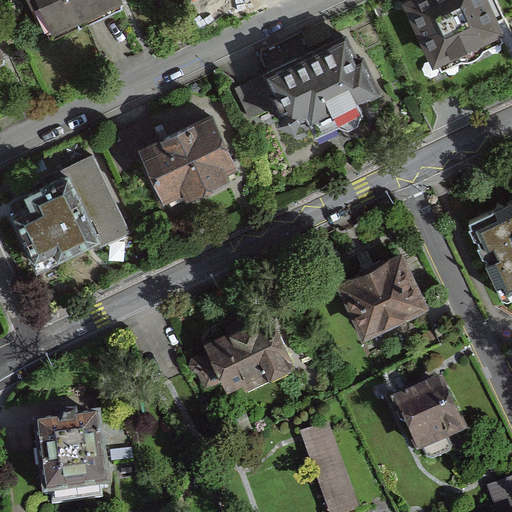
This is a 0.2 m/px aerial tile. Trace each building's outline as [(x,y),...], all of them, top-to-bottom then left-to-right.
[(41,1),(54,29),(117,0),(30,0),(32,5),(41,1)] [(425,0),(410,7),(440,67),(506,34),(489,0),(425,0)] [(261,68),(296,149),(402,102),(366,22),(261,68)] [(0,68),(13,62),(0,34),(0,68)] [(145,145),(173,205),(243,173),(214,112),(145,145)] [(16,221),(37,269),(103,240),(74,175),(9,204),(16,221)] [(511,203),(470,222),(501,295),(511,289),(511,203)] [(336,279),(363,336),(430,305),(403,248),(336,279)] [(244,387),(297,362),(270,306),(204,338),(211,351),(204,354),(197,353),(190,355),(189,363),(192,370),(197,371),(205,388),(223,380),(227,388),(241,381),(244,387)] [(392,399),(417,454),(467,431),(442,376),(392,399)] [(112,491),(101,414),(35,424),(47,501),(112,491)] [(323,420),(297,435),(323,511),(353,511),(361,508),(323,420)] [(511,505),(511,480),(492,484),(496,508),(511,505)]
